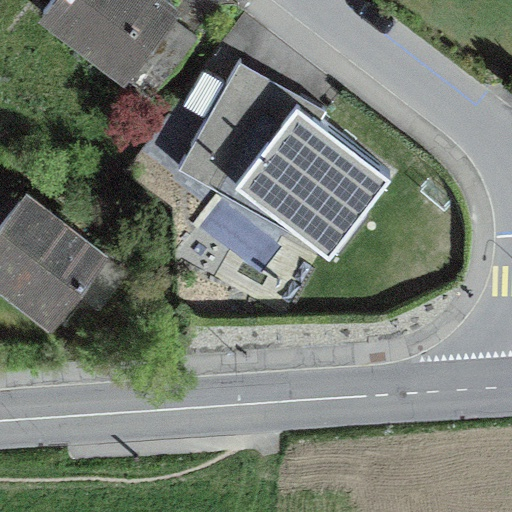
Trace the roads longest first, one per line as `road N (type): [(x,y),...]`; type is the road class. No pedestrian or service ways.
road 1 (unclassified): [(511,386),(0,421)]
road 2 (residential): [(320,0),(511,153)]
